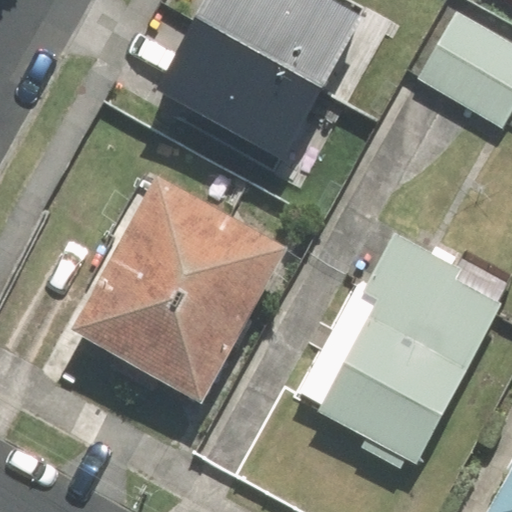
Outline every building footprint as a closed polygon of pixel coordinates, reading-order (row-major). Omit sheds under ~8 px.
[(366,22),(327,0),(213,0),(160,95),(285,166),(366,22)] [(511,53),(453,20),(418,83),(502,131),(511,113),(511,53)] [(198,416),(284,263),(156,191),(70,345),(113,369),(109,377),(154,402),(159,394),(198,416)] [(461,282),(394,247),(367,299),(357,294),(300,399),(325,412),(321,418),(369,444),(363,455),(399,475),(405,462),(418,470),(500,316),(494,313),(502,298),(464,278),(461,282)] [(511,511),(511,477),(492,511),(511,511)]
